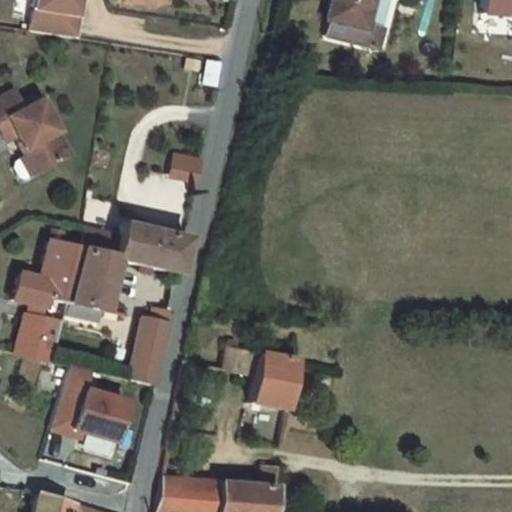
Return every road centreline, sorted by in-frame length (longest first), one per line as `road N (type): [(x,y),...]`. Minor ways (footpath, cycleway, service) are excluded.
road 1 (residential): [(250,0),(140,505)]
road 2 (residential): [(0,474),(140,505)]
